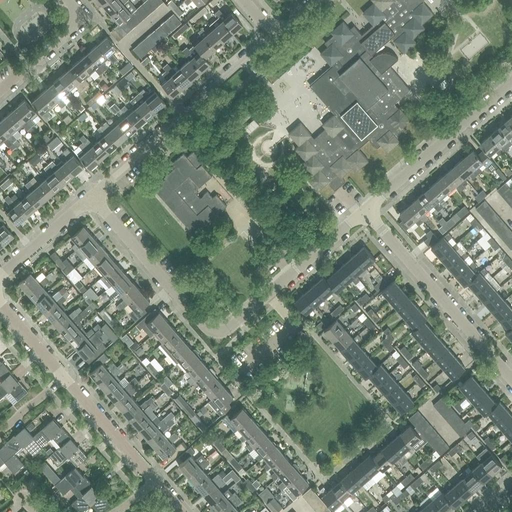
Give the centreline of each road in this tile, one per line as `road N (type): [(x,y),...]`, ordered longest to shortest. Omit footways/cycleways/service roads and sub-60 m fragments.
road 1 (residential): [(89,198),(277,31)]
road 2 (residential): [(511,376),(364,213)]
road 3 (residential): [(364,213),(511,81)]
road 4 (residential): [(218,333),(202,325),(89,198)]
road 5 (residential): [(155,480),(62,377)]
road 6 (residential): [(268,294),(364,213)]
